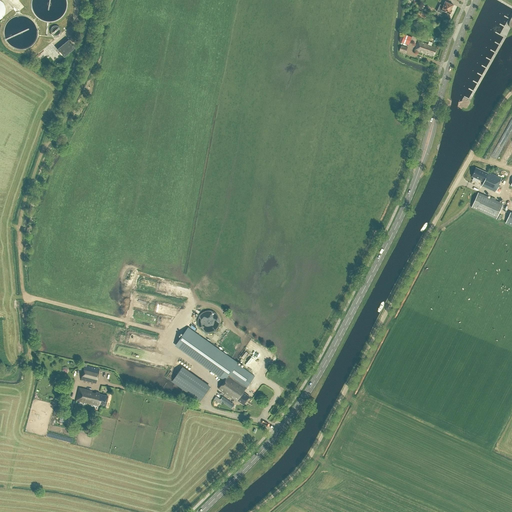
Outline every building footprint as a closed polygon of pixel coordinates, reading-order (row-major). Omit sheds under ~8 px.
[(443,14),(445,11),(450,14),(452,10),(451,10),(453,5),(445,1),(443,6),(440,5),(437,12),(443,14)] [(55,35),(57,34),(58,34),(59,32),(60,30),(59,29),(59,28),(57,27),(56,26),(55,26),(54,27),(53,27),(52,29),(51,31),(52,32),(53,34),(55,35)] [(64,57),(75,47),(68,40),(57,49),(64,57)] [(422,52),(422,51),(425,52),(425,53),(428,54),(428,53),(434,55),(437,47),(431,46),(432,42),(429,41),(428,44),(418,41),(415,49),(418,50),(418,51),(422,52)] [(402,45),(401,45),(399,51),(406,53),(408,47),(407,47),(402,45)] [(484,181),(482,186),(495,192),(502,178),(488,172),(488,173),(476,167),(472,176),(482,181),(482,180),(484,181)] [(460,191),(457,200),(465,203),(468,193),(460,191)] [(478,192),(472,207),(497,218),(503,203),(496,200),(491,198),(478,192)] [(510,201),(511,196),(511,195),(505,192),(503,198),(510,201)] [(510,211),(511,207),(511,206),(504,203),(502,208),(510,211)] [(197,321),(197,322),(198,323),(198,324),(198,325),(198,326),(199,327),(199,328),(200,328),(200,329),(201,330),(202,330),(202,331),(203,331),(204,332),(205,332),(206,332),(207,333),(208,333),(209,333),(210,333),(211,332),(212,332),(213,332),(214,331),(215,331),(216,330),(217,329),(218,328),(218,327),(219,326),(219,325),(219,324),(220,323),(220,322),(220,321),(220,320),(219,319),(219,318),(219,317),(218,316),(218,315),(217,314),(216,313),(215,312),(214,312),(213,311),(212,311),(211,311),(210,310),(209,310),(208,310),(207,310),(206,311),(205,311),(204,311),(203,312),(202,312),(202,313),(201,313),(200,314),(200,315),(199,315),(199,316),(198,317),(198,318),(198,319),(197,320),(197,321)] [(175,345),(225,380),(219,388),(237,401),(238,399),(244,404),(250,396),(244,392),(255,376),(234,362),(234,361),(188,328),(179,340),(175,345)] [(80,369),(83,370),(81,379),(95,383),(99,368),(86,365),(87,364),(81,362),(80,369)] [(199,403),(210,386),(179,364),(169,381),(199,403)] [(68,397),(70,389),(61,387),(60,395),(68,397)] [(105,406),(108,396),(99,394),(100,393),(79,388),(76,400),(99,406),(99,404),(105,406)] [(221,403),(222,402),(232,409),(235,404),(223,396),(220,400),(216,397),(215,399),(221,403)]
